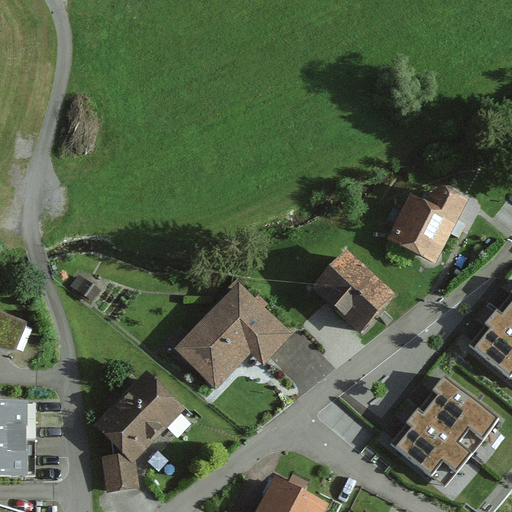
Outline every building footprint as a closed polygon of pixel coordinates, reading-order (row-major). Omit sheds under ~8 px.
[(435,268),(468,203),(444,191),(439,189),(429,208),(411,198),(388,244),(435,268)] [(396,300),(348,255),(312,293),(361,338),(396,300)] [(266,369),(295,338),(240,285),(176,352),(216,391),(251,355),(266,369)] [(511,311),(503,322),(511,329),(511,311)] [(511,380),(511,329),(503,322),(497,317),(485,331),(492,336),(476,355),(510,383),(511,380)] [(108,494),(139,490),(135,466),(188,411),(147,372),(91,430),(122,459),(103,461),(108,494)] [(470,432),(483,443),(499,424),(445,380),(434,393),(440,399),(424,417),(458,445),(470,432)] [(27,401),(0,400),(0,439),(27,440),(27,401)] [(443,465),(456,476),(472,457),(458,445),(424,417),(419,413),(407,427),(413,432),(398,450),(432,479),(443,465)] [(27,440),(0,439),(0,479),(27,479),(27,440)] [(327,511),(329,510),(275,481),(258,511),(327,511)]
